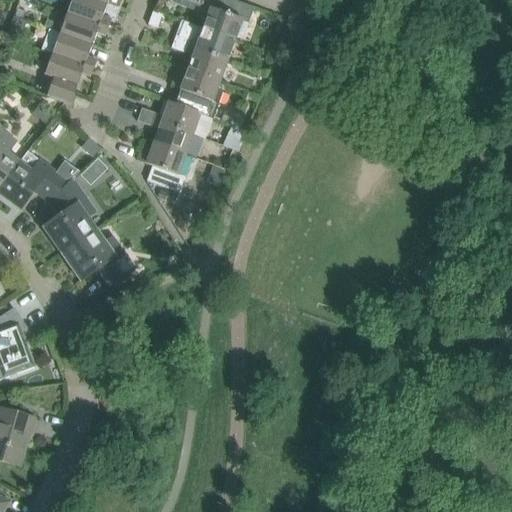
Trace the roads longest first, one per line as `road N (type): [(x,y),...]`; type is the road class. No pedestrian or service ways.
road 1 (residential): [(38,511),(76,429),(83,366),(48,289),(0,232)]
road 2 (residential): [(98,130),(143,0)]
